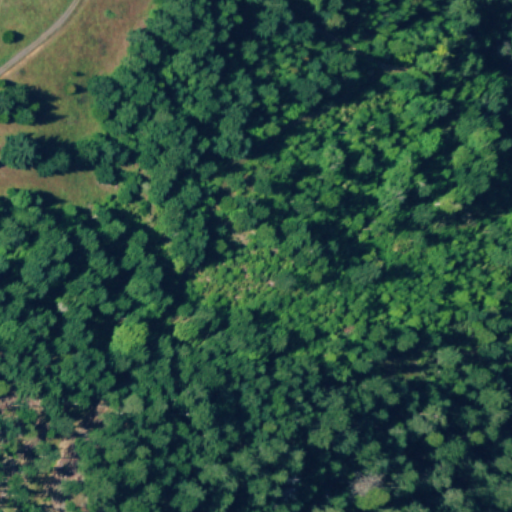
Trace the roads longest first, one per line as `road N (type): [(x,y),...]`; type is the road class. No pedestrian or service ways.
road 1 (track): [(32,511),(254,157),(298,119),(358,85),(392,75),(511,76)]
road 2 (track): [(392,75),(293,22),(275,0),(62,20),(0,74)]
